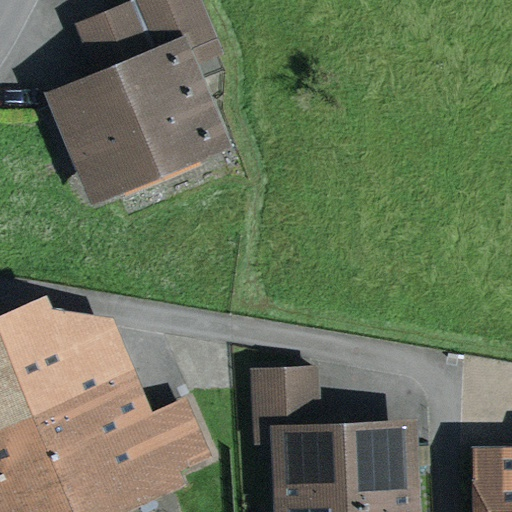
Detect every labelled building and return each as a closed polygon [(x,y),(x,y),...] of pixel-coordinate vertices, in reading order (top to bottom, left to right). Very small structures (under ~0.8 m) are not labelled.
[(144,0),(139,2),(148,24),(197,4),(195,0),(144,0)] [(62,98),(97,185),(214,137),(178,51),(140,66),(138,62),(99,78),(101,82),(62,98)] [(107,330),(62,349),(43,305),(0,322),(0,337),(73,507),(199,452),(178,405),(146,419),(107,330)] [(0,511),(60,511),(73,507),(0,337),(0,511)] [(407,511),(405,463),(394,463),(393,432),(318,435),(314,367),(254,370),(257,440),(284,439),(287,511),(407,511)] [(511,511),(511,456),(489,457),(489,511),(511,511)]
